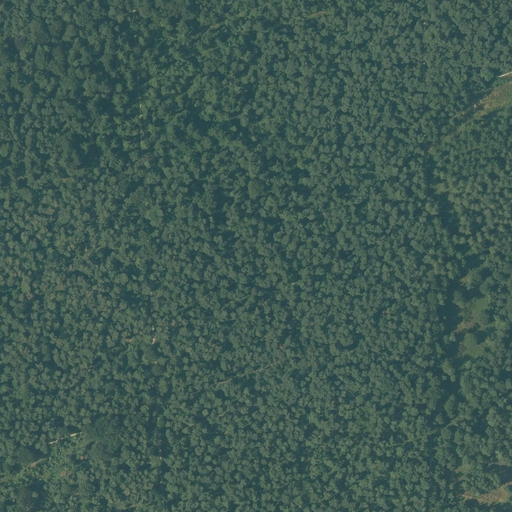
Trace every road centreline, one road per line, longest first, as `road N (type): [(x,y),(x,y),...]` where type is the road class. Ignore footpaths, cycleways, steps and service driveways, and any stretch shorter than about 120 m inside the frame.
road 1 (track): [(163,511),(134,29)]
road 2 (track): [(428,449),(423,0)]
road 3 (track): [(0,181),(142,151),(424,68)]
road 4 (track): [(158,405),(428,309)]
road 5 (track): [(248,505),(428,449)]
road 6 (track): [(0,70),(134,29)]
